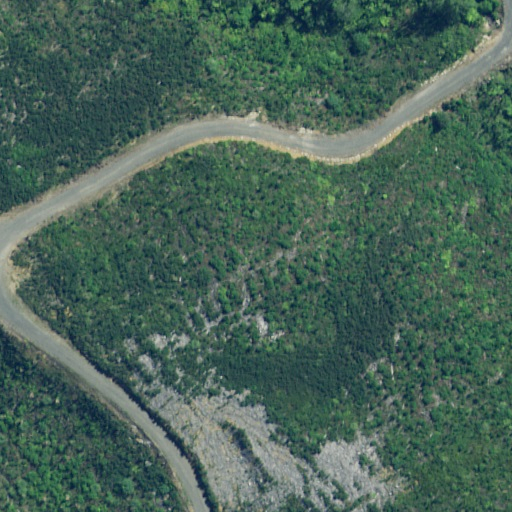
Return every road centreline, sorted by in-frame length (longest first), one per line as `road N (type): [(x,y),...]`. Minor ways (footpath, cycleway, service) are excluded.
road 1 (track): [(385,0),(428,47),(438,101),(385,154),(242,178),(57,183),(33,205),(0,309)]
road 2 (track): [(0,336),(75,446),(98,511)]
